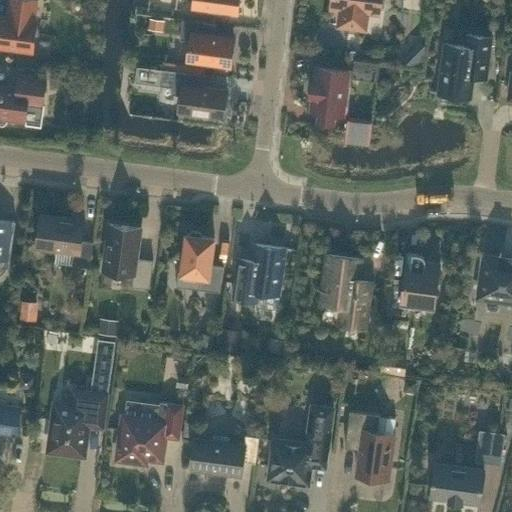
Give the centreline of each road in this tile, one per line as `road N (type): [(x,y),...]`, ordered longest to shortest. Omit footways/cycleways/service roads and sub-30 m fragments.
road 1 (residential): [(254,192),(0,152)]
road 2 (residential): [(485,197),(367,203),(254,192)]
road 3 (residential): [(280,0),(254,192)]
